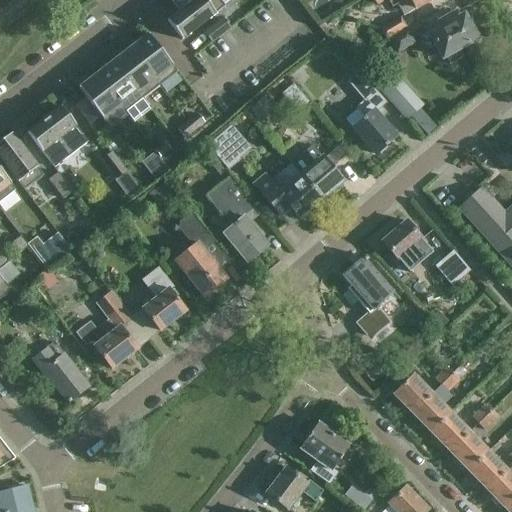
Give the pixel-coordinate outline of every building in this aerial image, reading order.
[(219,0),(195,0),(180,13),(167,22),(181,40),(225,6),(219,0)] [(169,0),(180,13),(195,0),(169,0)] [(397,6),(403,16),(414,9),(430,0),(372,0),(377,7),(387,1),(391,9),(397,6)] [(445,56),(449,64),(462,58),(458,49),(476,39),(475,37),(477,36),(472,26),(469,28),(464,17),(458,21),(454,15),(427,30),(427,31),(417,36),(425,50),(435,44),(443,58),(445,56)] [(379,31),(385,41),(389,39),(407,28),(400,17),(379,31)] [(222,19),(203,32),(211,43),(230,29),(222,19)] [(407,28),(389,39),(398,54),(416,43),(407,28)] [(148,35),(130,49),(159,86),(177,72),(148,35)] [(130,49),(113,62),(142,99),(159,86),(130,49)] [(142,99),(113,62),(96,75),(125,112),(142,99)] [(353,128),(376,155),(396,138),(373,112),(385,101),(359,72),(346,82),(363,101),(355,108),(356,109),(345,120),(353,128)] [(85,98),(75,106),(89,125),(100,117),(109,129),(127,116),(125,112),(96,75),(78,89),(85,98)] [(395,76),(380,90),(407,120),(422,106),(395,76)] [(292,84),(281,94),(296,111),(307,102),(292,84)] [(260,124),(274,112),(263,99),(249,111),(260,124)] [(61,107),(27,133),(54,168),(88,142),(61,107)] [(186,121),(194,131),(204,123),(197,113),(186,121)] [(186,121),(176,129),(184,140),(194,131),(186,121)] [(230,127),(207,147),(216,157),(227,171),(240,160),(228,146),(239,137),(230,127)] [(0,140),(0,159),(23,189),(43,175),(10,133),(0,140)] [(163,140),(152,148),(160,157),(170,150),(163,140)] [(312,147),(291,164),(321,200),(342,183),(330,169),(349,153),(342,144),(323,160),(312,147)] [(112,152),(101,161),(116,180),(127,172),(112,152)] [(265,174),(252,184),(258,191),(268,203),(280,217),(289,209),(290,210),(298,219),(321,200),(291,164),(270,181),(265,174)] [(0,170),(0,201),(15,190),(0,170)] [(57,173),(48,180),(63,199),(72,192),(57,173)] [(234,224),(222,234),(246,263),(266,247),(247,224),(258,215),(228,177),(205,197),(222,218),(226,215),(234,224)] [(480,191),(460,210),(511,266),(511,209),(504,217),(480,191)] [(211,262),(222,252),(191,212),(179,221),(178,229),(192,247),(174,260),(180,268),(203,297),(225,280),(211,262)] [(405,223),(380,244),(396,263),(397,262),(408,275),(431,255),(420,243),(421,242),(405,223)] [(36,236),(26,244),(46,270),(71,251),(57,233),(42,244),(36,236)] [(12,242),(19,252),(27,246),(19,236),(12,242)] [(0,251),(0,300),(11,291),(0,276),(0,269),(9,263),(0,251)] [(434,267),(451,287),(470,271),(453,251),(434,267)] [(72,265),(81,277),(91,270),(82,258),(72,265)] [(354,324),(369,342),(390,324),(376,308),(391,295),(361,259),(340,277),(349,287),(347,289),(348,290),(343,295),(353,306),(356,303),(365,315),(354,324)] [(131,318),(148,341),(185,312),(169,291),(174,288),(158,268),(141,281),(155,300),(131,318)] [(111,292),(95,304),(107,321),(95,330),(90,322),(75,334),(85,346),(87,344),(95,342),(97,345),(94,348),(111,370),(148,341),(131,318),(111,292)] [(50,381),(67,403),(88,388),(55,344),(32,361),(48,382),(50,381)] [(26,354),(21,347),(7,358),(13,365),(26,354)] [(354,363),(371,383),(382,373),(365,354),(354,363)] [(434,379),(440,385),(458,369),(463,364),(458,358),(447,368),(446,367),(434,379)] [(440,385),(447,392),(464,376),(458,369),(440,385)] [(398,390),(412,376),(407,370),(393,384),(398,390)] [(431,394),(412,376),(398,390),(393,395),(411,414),(431,394)] [(447,392),(440,385),(431,394),(411,414),(430,433),(450,414),(442,406),(452,397),(447,392)] [(489,412),(482,406),(470,418),(477,425),(489,412)] [(496,419),(489,412),(477,425),(484,431),(496,419)] [(430,433),(449,453),(469,433),(450,414),(430,433)] [(310,472),(329,486),(338,473),(333,470),(349,448),(317,424),(299,449),(317,462),(310,472)] [(449,453),(467,471),(488,452),(469,433),(449,453)] [(467,471),(487,491),(507,472),(488,452),(467,471)] [(511,467),(507,472),(487,491),(506,511),(511,505),(511,467)] [(265,494),(287,511),(301,493),(314,504),(323,492),(309,481),(306,485),(285,469),(265,494)] [(32,511),(27,488),(23,489),(23,485),(8,488),(9,492),(0,494),(0,511),(32,511)] [(353,486),(344,496),(364,511),(372,502),(353,486)] [(383,511),(425,511),(428,510),(405,487),(388,504),(390,506),(383,511)]
